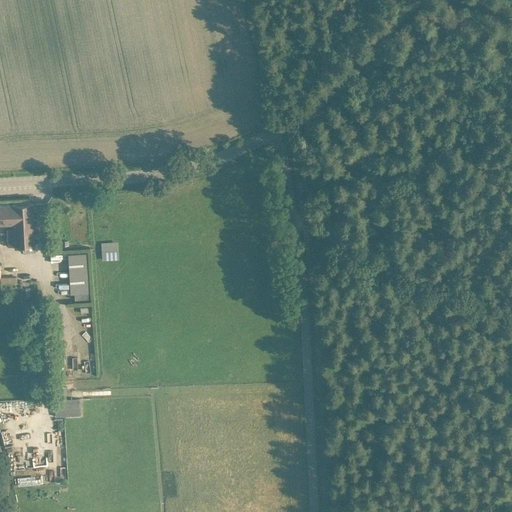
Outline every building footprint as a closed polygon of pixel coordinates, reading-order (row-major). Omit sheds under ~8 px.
[(35,202),(0,203),(0,220),(15,220),(16,242),(36,241),(35,202)] [(108,259),(124,259),(125,241),(109,241),(108,259)] [(94,253),(77,254),(78,300),(96,299),(94,253)] [(19,429),(18,417),(30,417),(29,398),(3,400),(4,430),(19,429)] [(62,400),(62,417),(87,416),(87,399),(62,400)]
